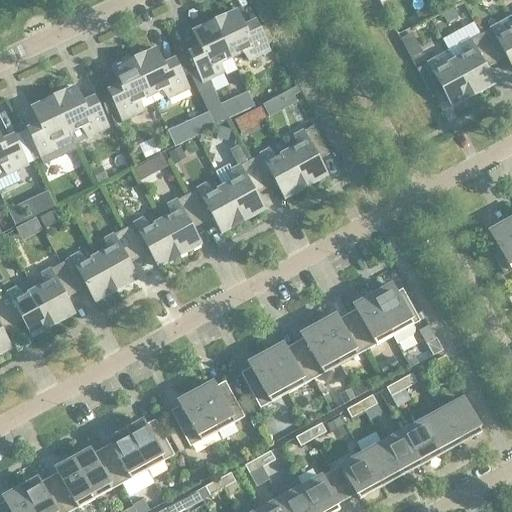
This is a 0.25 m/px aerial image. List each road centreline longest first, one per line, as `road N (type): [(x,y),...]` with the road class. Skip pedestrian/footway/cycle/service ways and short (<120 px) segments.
road 1 (residential): [(0,426),(419,194)]
road 2 (residential): [(419,194),(313,0)]
road 3 (residential): [(511,365),(419,194)]
road 4 (residential): [(0,63),(135,0)]
